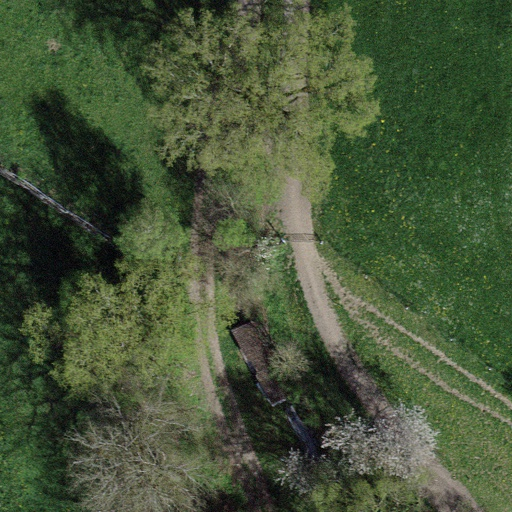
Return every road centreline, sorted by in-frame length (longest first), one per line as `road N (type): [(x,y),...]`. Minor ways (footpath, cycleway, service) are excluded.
road 1 (track): [(302,0),(299,242),(328,332),(390,432),(469,511)]
road 2 (track): [(265,511),(213,376),(201,299),(208,166),(250,0)]
